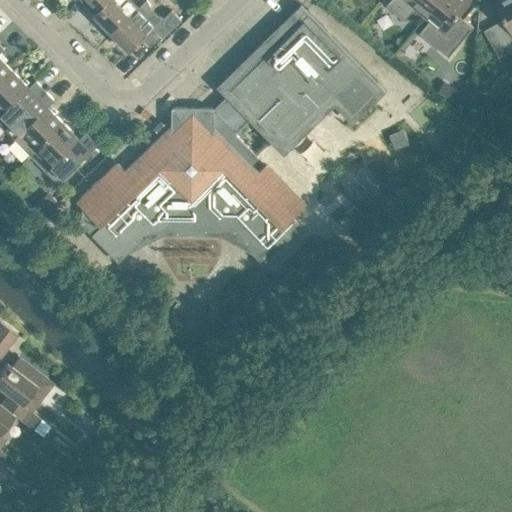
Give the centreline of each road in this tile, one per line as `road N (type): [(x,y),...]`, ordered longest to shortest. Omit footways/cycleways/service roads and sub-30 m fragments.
road 1 (unclassified): [(511,182),(77,511)]
road 2 (residential): [(14,0),(112,99),(130,102),(237,0)]
